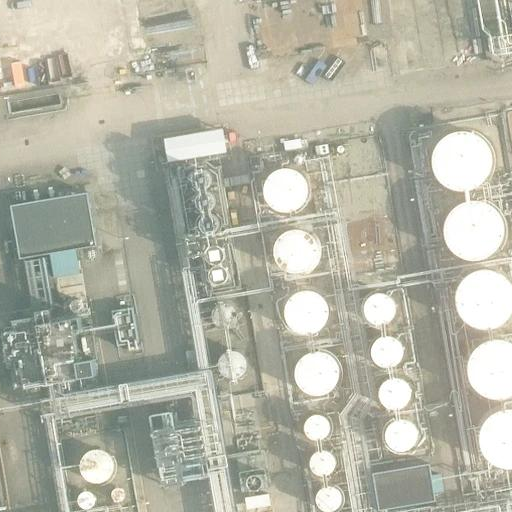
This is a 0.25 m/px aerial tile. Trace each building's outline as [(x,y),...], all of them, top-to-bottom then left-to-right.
[(432,135),(427,159),(445,182),(471,183),(490,162),(488,138),(471,123),(448,123),(432,135)] [(223,128),(166,139),(169,162),(228,152),(223,128)] [(308,186),(308,185),(306,177),(302,170),(295,166),(287,164),(282,164),(278,166),(272,170),(269,172),(267,176),(265,180),(265,185),(266,192),(268,196),(270,200),(277,204),(284,207),(293,206),(299,202),(302,200),(305,196),(307,190),(308,186)] [(79,275),(75,251),(97,247),(88,194),(11,207),(20,260),(49,255),(53,278),(79,275)] [(443,207),(438,230),(456,253),(482,254),(501,233),(499,209),(482,194),(459,194),(443,207)] [(319,250),(319,249),(318,245),(317,241),(315,237),(312,233),(305,228),(302,227),(296,226),(292,226),(287,228),(281,232),(277,236),(275,239),(273,244),(273,248),(273,253),(274,257),(276,261),(279,265),(283,269),(286,270),(294,272),(300,272),(305,270),(311,266),(316,260),(318,255),(319,250)] [(459,279),(455,302),(472,325),(498,326),(511,311),(511,277),(499,266),(475,266),(459,279)] [(330,308),(330,306),(329,299),(327,294),(324,291),(318,286),(310,284),(303,284),(300,285),(296,287),(292,290),(289,294),(287,297),(286,301),(285,306),(285,310),(287,316),(289,319),(292,323),(299,327),(306,329),(312,328),(316,327),(323,323),(328,316),(329,312),(330,308)] [(390,317),(388,294),(369,296),(371,319),(390,317)] [(469,348),(465,371),(482,394),(508,395),(511,391),(511,338),(509,335),(485,335),(469,348)] [(340,367),(340,362),(338,357),(336,353),(332,350),(327,346),(323,345),(315,344),(309,346),(305,348),(301,351),(296,358),(295,362),(295,367),(295,372),(297,376),(301,383),(305,386),(309,388),(317,390),(322,389),(326,388),(330,386),(334,383),(338,377),(340,372),(340,367)] [(482,420),(477,443),(495,466),(511,466),(511,406),(497,407),(482,420)] [(390,448),(416,448),(416,419),(389,419),(390,448)] [(197,482),(197,425),(159,425),(159,482),(197,482)] [(92,446),(78,468),(104,484),(118,462),(92,446)] [(374,473),(380,510),(437,500),(430,463),(374,473)] [(341,508),(341,488),(319,489),(320,508),(341,508)]
